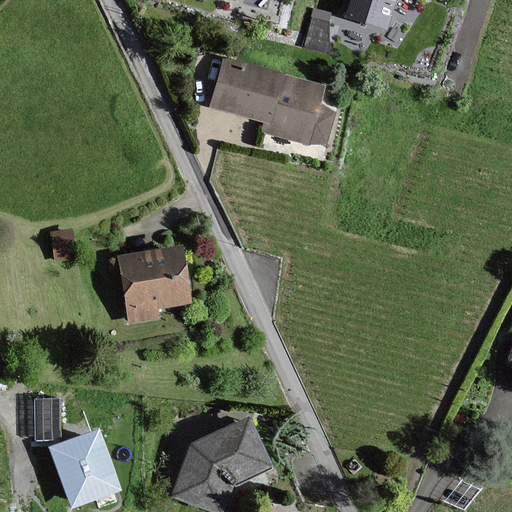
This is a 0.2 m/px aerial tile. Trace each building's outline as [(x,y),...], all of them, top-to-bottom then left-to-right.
[(390,0),(350,0),(344,19),(381,31),(390,0)] [(311,5),(307,45),(329,47),(334,7),(311,5)] [(320,87),(222,60),(209,109),(262,124),(260,132),(307,145),(308,141),(321,144),(330,114),(314,110),(320,87)] [(68,232),(49,234),(53,257),(72,254),(68,232)] [(176,250),(116,259),(126,324),(156,319),(155,309),(185,304),(176,250)] [(60,400),(36,400),(37,438),(60,438),(60,409),(60,400)] [(273,467),(252,416),(196,443),(177,492),(220,511),(234,480),(241,487),(273,467)] [(119,489),(98,432),(51,449),(73,506),(119,489)]
